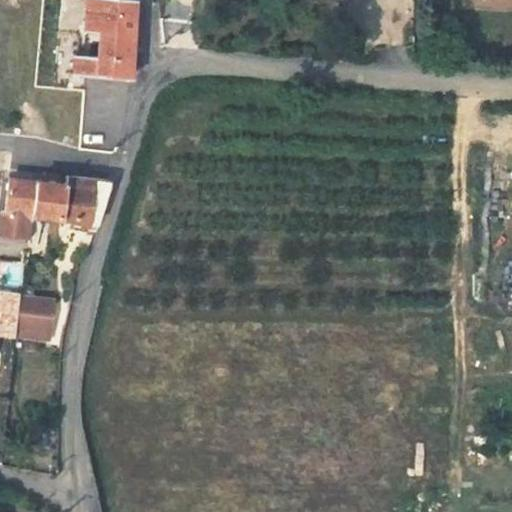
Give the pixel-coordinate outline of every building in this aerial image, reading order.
[(144,4),(92,0),(92,43),(109,45),(107,65),(81,66),(81,84),(137,89),(144,4)] [(109,201),(113,189),(74,186),(73,197),(69,230),(68,240),(98,241),(101,233),(107,223),(109,201)] [(39,226),(69,230),(73,197),(16,192),(11,248),(37,251),(39,226)] [(19,293),(0,290),(0,336),(14,339),(19,293)] [(31,310),(28,340),(61,343),(64,313),(31,310)]
